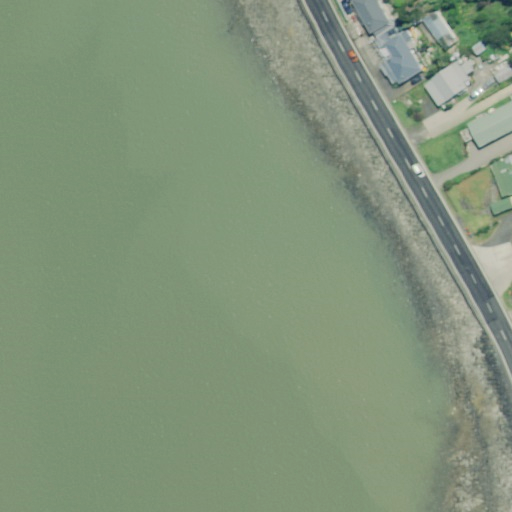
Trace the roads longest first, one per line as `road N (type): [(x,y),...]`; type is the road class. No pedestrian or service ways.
road 1 (primary): [(398,143),(318,0)]
road 2 (primary): [(476,283),(398,143)]
road 3 (unclassified): [(398,143),(511,88)]
